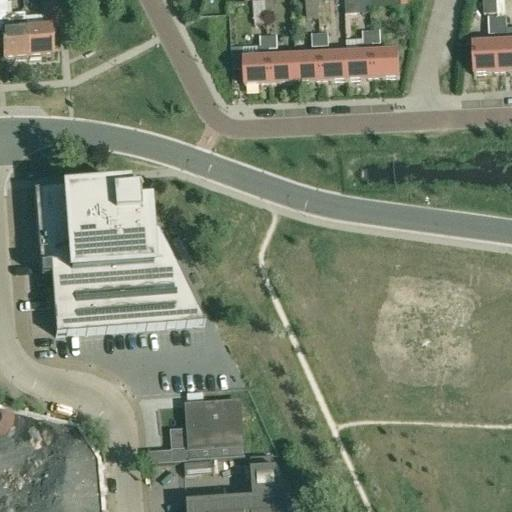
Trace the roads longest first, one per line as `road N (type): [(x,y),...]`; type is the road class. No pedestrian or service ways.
road 1 (unclassified): [(511,232),(338,209),(120,139),(0,133)]
road 2 (residential): [(217,125),(511,115)]
road 3 (unclassified): [(130,511),(125,447),(114,420),(9,368),(0,313)]
road 4 (residential): [(217,125),(152,0)]
